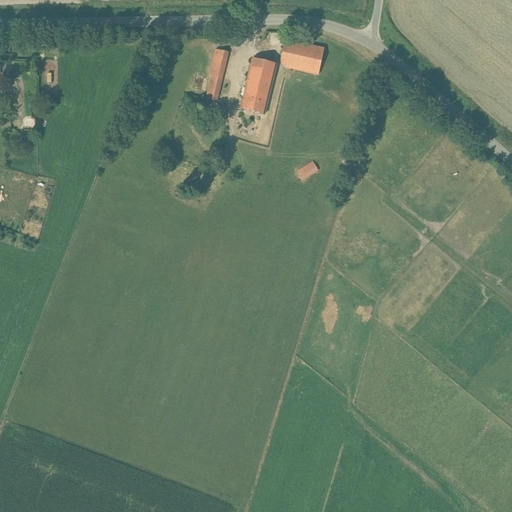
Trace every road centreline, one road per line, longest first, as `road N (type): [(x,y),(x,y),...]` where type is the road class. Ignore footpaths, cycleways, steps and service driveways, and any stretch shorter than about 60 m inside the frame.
road 1 (unclassified): [(368,39),(302,22),(0,25)]
road 2 (unclassified): [(511,163),(368,39)]
